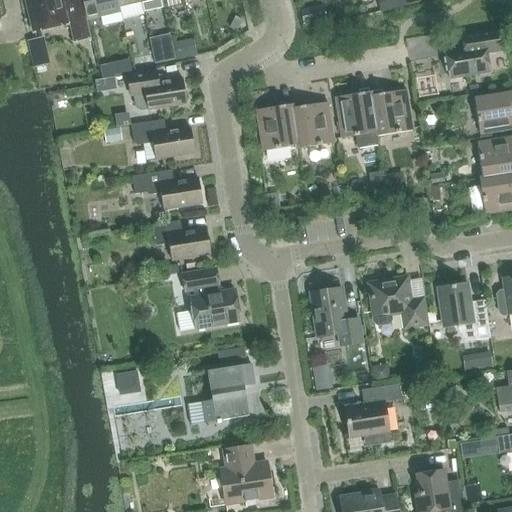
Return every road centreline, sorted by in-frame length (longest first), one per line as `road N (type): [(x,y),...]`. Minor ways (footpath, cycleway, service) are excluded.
road 1 (residential): [(276,261),(244,247),(223,86),(264,47)]
road 2 (residential): [(276,261),(391,246),(428,255),(511,246)]
road 3 (residential): [(305,481),(276,261)]
road 4 (residential): [(264,47),(287,72),(395,61)]
